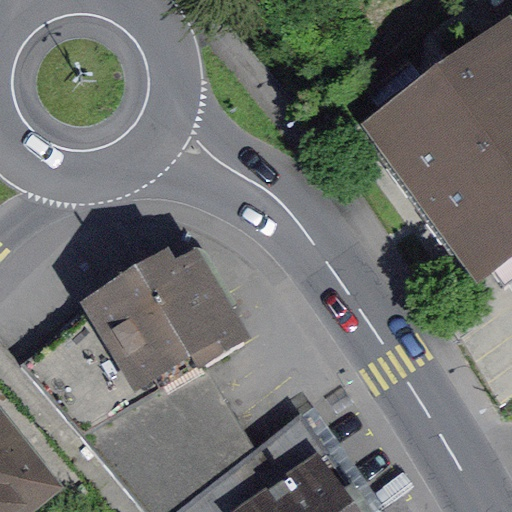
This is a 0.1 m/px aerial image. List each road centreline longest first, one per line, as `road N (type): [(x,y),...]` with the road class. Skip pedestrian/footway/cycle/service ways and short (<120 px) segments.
road 1 (secondary): [(162,131),(264,191),(298,224),(473,491)]
road 2 (primary): [(162,131),(176,76),(170,49),(157,24),(128,0)]
